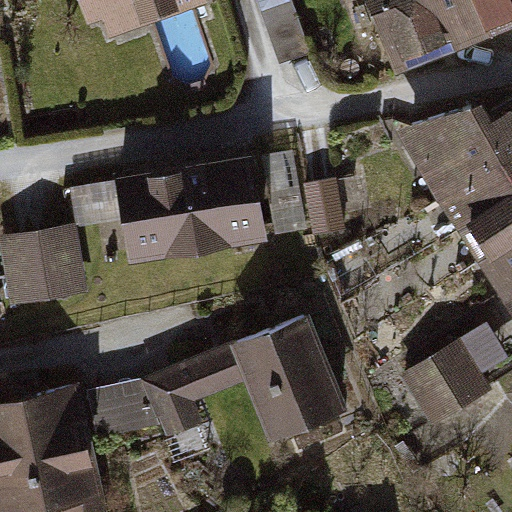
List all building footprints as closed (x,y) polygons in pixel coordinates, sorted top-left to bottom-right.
[(196,15),(190,0),(64,0),(84,55),(196,15)] [(264,0),(280,53),(311,44),(297,0),(264,0)] [(349,0),(376,67),(412,56),(390,0),(349,0)] [(390,0),(412,56),(449,41),(432,0),(390,0)] [(432,0),(449,41),(485,22),(476,0),(432,0)] [(511,0),(476,0),(485,22),(511,11),(511,0)] [(461,95),(396,129),(422,178),(511,129),(511,106),(477,125),(461,95)] [(511,183),(511,129),(422,178),(444,220),(511,183)] [(240,142),(166,156),(182,245),(256,232),(240,142)] [(98,168),(114,257),(182,245),(166,156),(98,168)] [(511,240),(511,183),(444,220),(468,264),(511,240)] [(61,224),(0,235),(0,302),(73,288),(61,224)] [(511,240),(468,264),(491,307),(511,296),(511,240)] [(511,296),(491,307),(511,346),(511,296)] [(350,402),(312,305),(143,371),(167,432),(205,417),(196,394),(249,373),(273,432),(350,402)] [(511,349),(484,310),(402,369),(437,417),(511,363),(511,349)] [(79,376),(0,391),(0,511),(10,511),(103,495),(79,376)]
